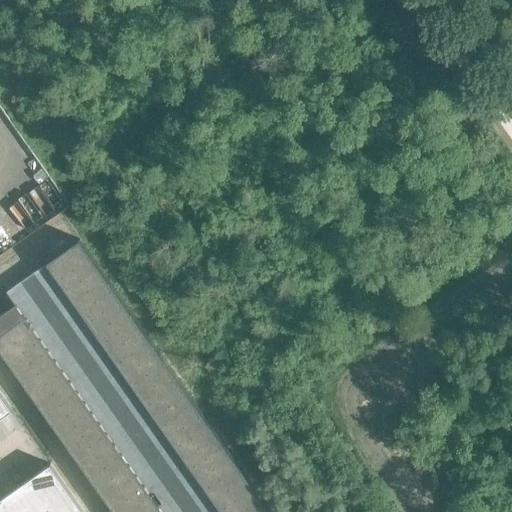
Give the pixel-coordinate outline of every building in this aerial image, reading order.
[(271,511),(80,239),(47,262),(222,511),(271,511)] [(15,301),(0,311),(0,348),(1,351),(9,361),(16,371),(24,382),(31,392),(38,403),(46,413),(53,424),(60,434),(68,445),(75,455),(82,466),(90,476),(97,487),(105,497),(112,508),(115,511),(164,511),(159,505),(145,484),(137,474),(130,464),(123,453),(115,443),(108,432),(100,422),(93,411),(86,401),(78,390),(71,380),(64,369),(56,359),(49,348),(41,338),(34,328),(26,316),(15,301)] [(0,419),(13,410),(0,391),(0,419)] [(51,464),(26,482),(47,511),(52,511),(74,497),(51,464)] [(47,511),(26,482),(2,499),(11,511),(47,511)] [(84,511),(74,497),(52,511),(84,511)] [(11,511),(2,499),(0,500),(0,511),(11,511)]
